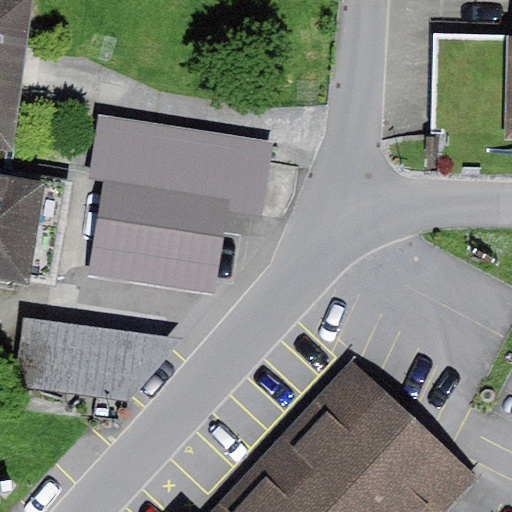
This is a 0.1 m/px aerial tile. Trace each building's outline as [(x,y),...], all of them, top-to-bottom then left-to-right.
[(0,0),(0,152),(11,154),(31,0),(0,0)] [(511,41),(431,39),(428,138),(511,140),(511,41)] [(271,148),(102,122),(92,182),(105,184),(90,279),(213,299),(226,213),(260,218),(271,148)] [(0,286),(26,290),(27,285),(55,289),(73,186),(0,173),(0,286)] [(184,346),(22,322),(11,390),(133,409),(184,346)] [(458,511),(485,482),(352,361),(214,511),(458,511)]
